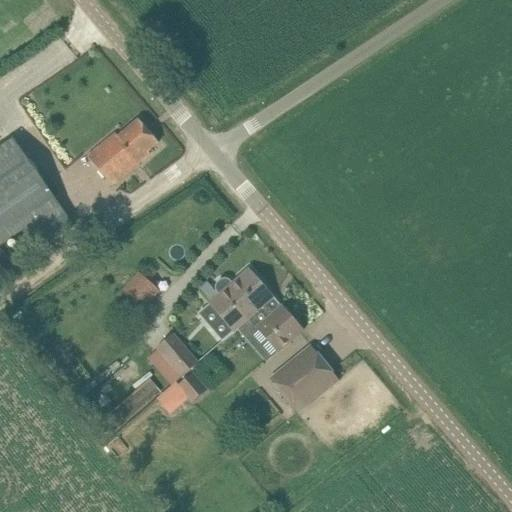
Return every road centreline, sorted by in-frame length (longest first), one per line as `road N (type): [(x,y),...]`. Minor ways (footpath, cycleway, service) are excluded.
road 1 (unclassified): [(511,498),(213,151)]
road 2 (unclassified): [(213,151),(442,0)]
road 3 (unclassified): [(213,151),(82,0)]
